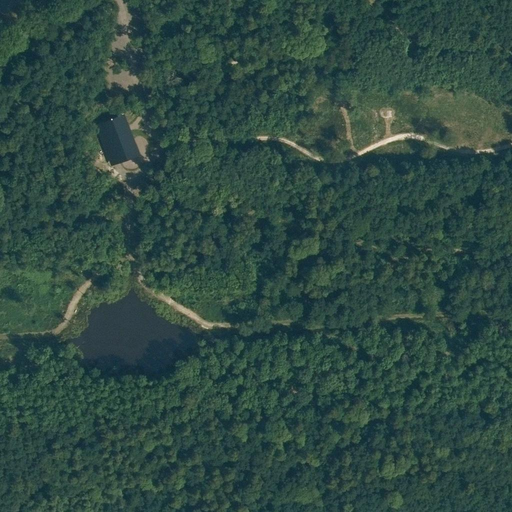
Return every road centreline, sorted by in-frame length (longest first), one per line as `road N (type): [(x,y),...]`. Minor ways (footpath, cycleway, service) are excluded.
road 1 (track): [(511,311),(208,328),(156,293),(126,252),(83,287),(56,334),(0,337)]
road 2 (track): [(358,0),(234,135),(106,143),(0,182)]
